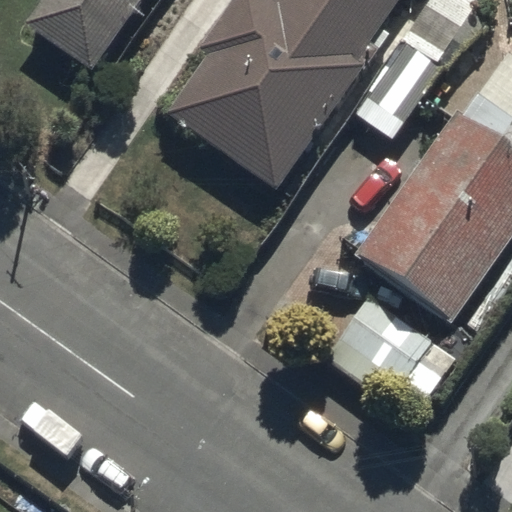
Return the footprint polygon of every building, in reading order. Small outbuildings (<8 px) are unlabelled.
[(54,0),(24,43),(87,88),(149,0),(54,0)] [(408,0),(259,0),(174,115),(280,192),(408,0)] [(432,76),(450,52),(464,62),(478,43),(474,20),(489,0),(444,0),(365,108),(401,134),(439,81),(432,76)] [(450,340),(511,251),(511,71),(505,66),(458,133),(453,130),(353,272),(450,340)] [(367,308),(336,349),(422,412),(452,371),(367,308)]
